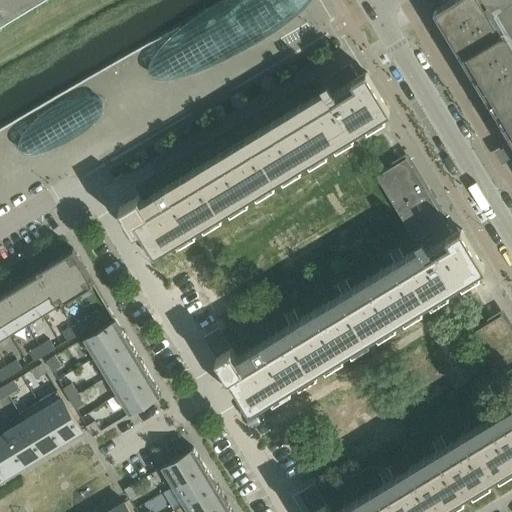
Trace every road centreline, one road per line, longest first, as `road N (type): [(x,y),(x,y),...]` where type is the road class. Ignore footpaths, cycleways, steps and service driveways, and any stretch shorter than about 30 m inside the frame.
road 1 (residential): [(290,511),(95,194),(69,187)]
road 2 (unclassified): [(511,237),(371,5)]
